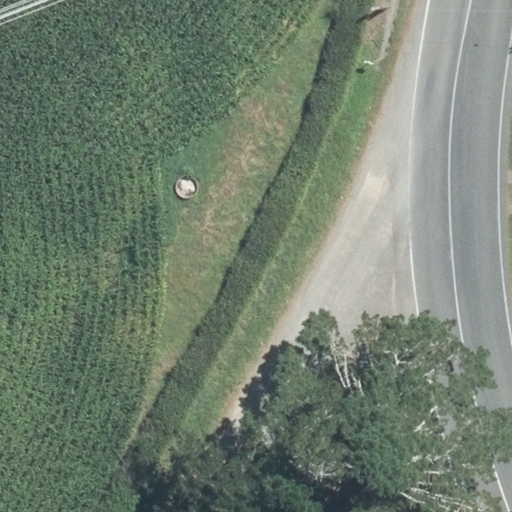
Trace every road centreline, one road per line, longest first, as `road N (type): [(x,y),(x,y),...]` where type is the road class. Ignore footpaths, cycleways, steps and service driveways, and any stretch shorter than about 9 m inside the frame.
road 1 (tertiary): [(468,0),(452,103),(454,229),(466,352),(511,511)]
road 2 (track): [(209,511),(217,458),(270,351),(452,103)]
